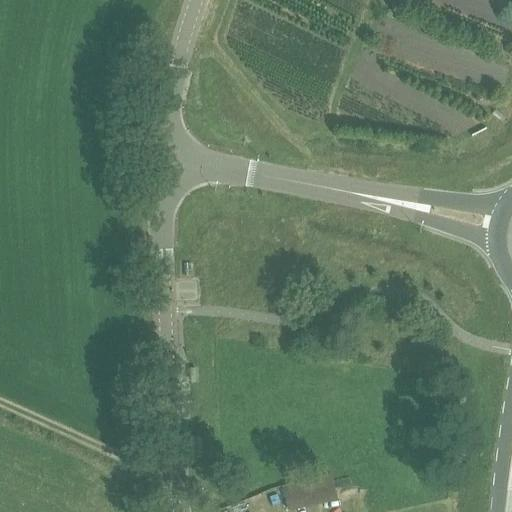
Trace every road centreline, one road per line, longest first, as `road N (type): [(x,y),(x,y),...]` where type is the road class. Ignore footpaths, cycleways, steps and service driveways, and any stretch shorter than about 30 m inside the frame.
road 1 (tertiary): [(175,511),(170,162)]
road 2 (tertiary): [(500,223),(170,162)]
road 3 (track): [(0,407),(173,476)]
road 4 (unclassified): [(170,162),(176,38),(188,0)]
